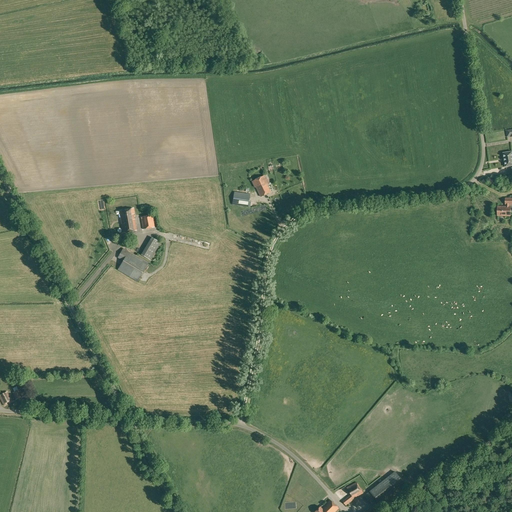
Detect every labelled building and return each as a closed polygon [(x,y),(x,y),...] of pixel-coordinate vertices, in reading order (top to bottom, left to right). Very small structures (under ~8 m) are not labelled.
[(505,167),(511,165),(511,151),(511,152),(503,153),(505,167)] [(265,178),(264,175),(252,181),(255,187),(256,187),(261,197),(270,192),(268,186),(269,185),(266,181),(267,180),(266,178),(265,178)] [(250,207),(251,202),(249,202),(250,194),(234,192),(232,204),(250,207)] [(285,207),(280,192),(271,194),(276,210),(285,207)] [(511,204),(511,198),(506,199),(505,204),(506,204),(506,207),(498,207),(498,216),(510,216),(510,207),(509,207),(509,204),(511,204)] [(254,205),(256,221),(271,219),(268,202),(254,205)] [(123,233),(137,230),(134,214),(133,208),(119,211),(120,214),(119,215),(119,217),(120,217),(123,233)] [(143,229),(154,227),(152,215),(141,217),(143,229)] [(150,260),(160,243),(152,237),(141,255),(150,260)] [(137,281),(148,263),(123,249),(118,258),(123,261),(118,270),(137,281)] [(23,396),(20,389),(13,393),(16,400),(21,397),(22,400),(26,398),(25,395),(23,396)] [(12,402),(7,392),(0,395),(0,398),(4,406),(7,404),(6,402),(8,401),(9,403),(12,402)] [(382,508),(407,488),(395,472),(369,491),(364,496),(371,505),(376,500),(382,508)] [(345,506),(354,499),(353,499),(363,493),(356,482),(346,488),(351,495),(342,502),(345,506)] [(334,511),(339,508),(330,500),(321,508),(320,507),(314,511),(334,511)]
